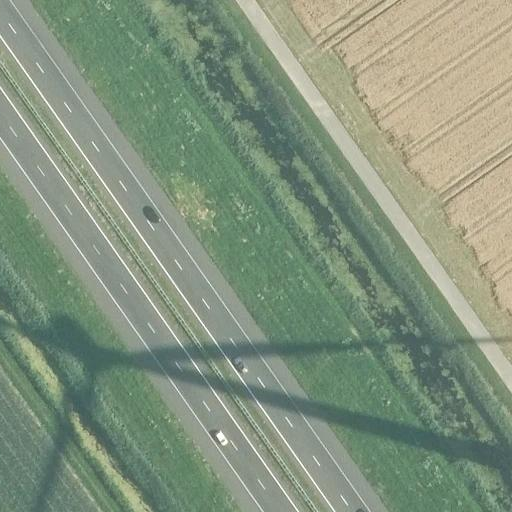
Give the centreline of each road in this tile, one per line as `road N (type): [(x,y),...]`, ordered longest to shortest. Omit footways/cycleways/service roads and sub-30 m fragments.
road 1 (motorway): [(364,511),(3,0)]
road 2 (motorway): [(0,114),(279,511)]
